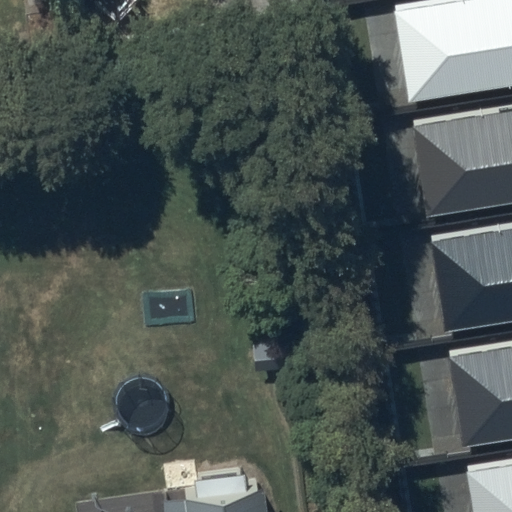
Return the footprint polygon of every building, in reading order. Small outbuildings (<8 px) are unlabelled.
[(511,0),(432,0),(393,6),(407,103),(511,87),(511,0)] [(511,104),(412,120),(426,217),(511,204),(511,104)] [(511,223),(432,236),(446,332),(511,322),(511,223)] [(511,340),(448,351),(463,447),(511,440),(511,340)] [(511,511),(511,458),(466,466),(472,511),(511,511)] [(163,511),(268,511),(265,481),(243,483),(241,466),(198,470),(199,489),(161,493),(163,511)]
